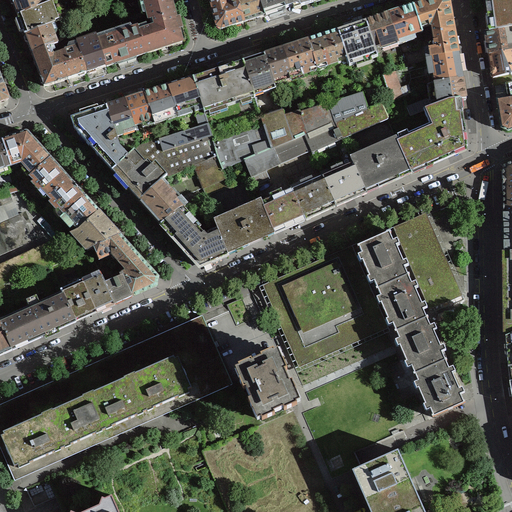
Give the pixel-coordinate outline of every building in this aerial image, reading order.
[(40,0),(10,0),(10,1),(11,5),(13,5),(17,16),(43,6),(40,0)] [(143,0),(144,4),(140,5),(141,7),(145,6),(147,15),(148,17),(148,20),(150,20),(153,19),(175,13),(172,2),(173,1),(172,0),(143,0)] [(209,0),(214,17),(216,26),(222,29),(230,26),(244,21),(236,0),(234,0),(228,2),(227,0),(209,0)] [(236,0),(244,21),(265,15),(259,0),(236,0)] [(265,15),(286,8),(282,0),(259,0),(265,15)] [(282,0),(286,8),(293,6),(300,3),(301,6),(312,2),(314,2),(313,0),(282,0)] [(433,35),(455,32),(449,0),(431,0),(414,6),(421,28),(422,28),(430,26),(432,27),(433,35)] [(511,0),(485,0),(487,16),(489,32),(500,30),(511,28),(511,27),(511,0)] [(19,19),(23,32),(24,35),(50,25),(55,23),(54,22),(61,19),(62,19),(58,9),(56,10),(53,3),(43,6),(17,16),(19,19)] [(389,14),(397,40),(419,33),(421,40),(423,39),(422,32),(422,31),(421,28),(414,6),(399,11),(399,10),(390,13),(390,14),(389,14)] [(180,18),(176,19),(175,13),(153,19),(155,25),(152,27),(148,28),(139,31),(146,54),(164,48),(182,42),(179,29),(182,29),(180,18)] [(366,21),(374,46),(375,48),(388,43),(389,48),(399,45),(397,40),(389,14),(366,21)] [(374,46),(366,21),(351,26),(344,28),(342,29),(338,30),(347,57),(348,61),(350,66),(377,57),(375,48),(374,46)] [(50,25),(24,35),(25,37),(24,38),(25,42),(27,43),(31,54),(50,47),(57,44),(57,43),(53,32),(50,25)] [(116,34),(97,40),(106,67),(146,54),(139,31),(137,27),(119,33),(117,29),(115,30),(116,34)] [(489,32),(485,33),(489,55),(511,50),(511,28),(500,30),(489,32)] [(337,60),(347,57),(338,30),(308,40),(317,66),(317,67),(326,64),(327,67),(338,63),(337,60)] [(431,57),(458,53),(455,32),(433,35),(435,43),(429,44),(429,46),(431,57)] [(78,46),(78,47),(87,73),(89,72),(90,74),(96,72),(95,70),(106,67),(97,40),(96,38),(96,36),(95,36),(83,40),(84,43),(78,46)] [(317,66),(308,40),(303,42),(283,48),(292,74),(292,75),(301,72),(303,76),(311,73),(310,69),(317,66)] [(41,84),(43,84),(44,87),(68,79),(60,54),(54,56),(51,47),(50,47),(31,54),(41,78),(40,79),(41,84)] [(84,75),(85,74),(87,73),(78,47),(64,51),(65,52),(60,54),(68,79),(79,76),(80,77),(84,75)] [(272,79),(273,81),(292,75),(292,74),(283,48),(264,54),(272,79)] [(493,76),(493,78),(510,75),(511,75),(511,74),(511,50),(489,55),(491,68),(490,70),(491,74),(493,76)] [(436,83),(463,78),(458,53),(431,57),(436,83)] [(272,79),(264,54),(243,61),(254,96),(256,96),(263,93),(275,89),(274,85),(274,84),(273,81),(272,79)] [(255,97),(254,96),(243,61),(193,78),(202,105),(203,109),(204,112),(205,113),(255,97)] [(400,88),(395,72),(384,76),(392,100),(411,92),(409,85),(400,88)] [(510,75),(493,78),(495,86),(497,96),(496,96),(497,100),(502,128),(509,131),(511,129),(511,79),(510,75)] [(202,105),(193,78),(168,86),(177,112),(177,113),(190,109),(194,108),(202,105)] [(435,86),(439,104),(449,100),(460,98),(466,97),(463,78),(436,83),(428,86),(428,87),(435,86)] [(167,115),(177,112),(168,86),(158,89),(144,94),(153,120),(157,119),(158,121),(168,118),(167,115)] [(153,120),(144,94),(125,100),(134,126),(153,120)] [(329,105),(335,123),(368,110),(362,94),(330,105),(329,105)] [(336,206),(336,207),(367,193),(365,190),(355,168),(351,158),(351,157),(350,157),(342,139),(335,123),(329,105),(330,105),(327,95),(326,95),(299,104),(302,114),(301,114),(286,119),(285,119),(292,140),(305,135),(311,150),(311,151),(315,160),(338,150),(344,163),(345,166),(322,176),(323,176),(336,206)] [(398,143),(410,170),(412,174),(412,173),(413,174),(433,165),(459,153),(458,151),(468,146),(466,136),(465,126),(464,126),(460,98),(449,100),(439,104),(432,107),(424,110),(430,124),(397,139),(396,137),(395,137),(396,139),(397,141),(398,143)] [(134,126),(125,100),(106,106),(115,132),(134,126)] [(407,108),(410,116),(424,110),(432,107),(431,100),(430,100),(426,100),(414,105),(407,108)] [(335,123),(342,139),(343,139),(388,119),(381,104),(368,110),(335,123)] [(128,156),(119,146),(115,132),(106,106),(98,109),(97,106),(79,112),(80,114),(71,118),(74,128),(112,170),(128,156)] [(261,117),(272,149),(274,148),(292,140),(285,119),(282,110),(276,112),(275,112),(275,113),(269,115),(268,115),(262,117),(261,117)] [(212,135),(217,155),(223,169),(244,160),(255,185),(269,179),(266,171),(265,170),(268,169),(278,164),(280,163),(274,148),(272,149),(261,117),(259,111),(210,127),(209,128),(212,135)] [(187,143),(212,135),(209,128),(205,113),(204,112),(204,113),(196,115),(200,127),(186,131),(184,126),(182,127),(184,132),(183,132),(187,143)] [(3,139),(2,140),(11,166),(21,163),(24,166),(32,175),(50,158),(45,152),(35,141),(27,132),(26,132),(17,135),(10,137),(3,140),(3,139)] [(160,140),(163,151),(187,143),(183,132),(181,133),(178,134),(164,138),(162,139),(160,140)] [(168,177),(194,166),(217,155),(212,135),(187,143),(163,151),(160,140),(159,139),(140,145),(128,156),(112,170),(116,174),(129,189),(139,200),(159,182),(161,180),(167,175),(168,177)] [(311,150),(305,135),(292,140),(274,148),(280,163),(281,163),(311,150)] [(402,173),(403,173),(410,170),(398,143),(397,141),(396,139),(395,137),(350,157),(351,157),(351,158),(355,168),(365,190),(372,186),(373,186),(373,187),(403,174),(402,173)] [(0,172),(3,171),(3,169),(11,166),(2,140),(0,140),(0,172)] [(223,169),(217,155),(194,166),(203,188),(204,188),(207,196),(207,197),(211,193),(230,186),(223,169)] [(48,196),(48,195),(68,177),(62,171),(56,164),(50,158),(32,175),(30,176),(34,180),(32,182),(39,190),(41,189),(48,196)] [(503,192),(511,191),(511,162),(506,165),(503,170),(503,192)] [(323,176),(322,176),(313,180),(300,186),(292,190),(305,219),(305,220),(336,207),(336,206),(323,176)] [(64,214),(85,196),(79,190),(74,183),(73,183),(68,177),(48,195),(48,196),(51,200),(49,202),(57,210),(59,208),(64,214)] [(176,210),(184,207),(185,206),(178,199),(167,186),(164,189),(159,182),(139,200),(161,224),(176,210)] [(305,219),(292,190),(292,189),(282,193),(271,198),(262,202),(262,203),(275,234),(282,231),(298,224),(305,220),(305,219)] [(504,212),(511,211),(511,191),(503,192),(503,203),(503,212),(504,212)] [(89,200),(85,196),(64,214),(78,230),(99,211),(95,207),(89,200)] [(262,203),(262,202),(261,199),(214,220),(218,228),(228,254),(275,234),(262,203)] [(228,254),(218,228),(217,228),(208,232),(208,234),(206,235),(199,228),(201,226),(184,208),(184,207),(176,210),(161,224),(168,232),(173,238),(184,250),(190,256),(199,267),(212,261),(227,255),(228,254)] [(94,247),(120,235),(113,228),(114,228),(106,219),(105,219),(99,211),(78,230),(76,231),(85,241),(82,244),(87,250),(94,247)] [(429,216),(393,232),(410,273),(429,317),(466,301),(436,231),(429,216)] [(0,226),(0,251),(30,238),(21,217),(0,226)] [(355,248),(373,289),(410,273),(393,232),(355,248)] [(99,260),(112,254),(118,261),(132,249),(120,235),(94,247),(99,260)] [(49,264),(50,266),(51,267),(64,260),(70,258),(55,242),(0,266),(0,299),(8,296),(3,285),(49,264)] [(355,248),(264,286),(300,372),(392,333),(373,289),(355,248)] [(125,272),(122,273),(132,297),(156,286),(158,277),(149,267),(142,259),(132,249),(118,261),(125,269),(125,272)] [(76,269),(77,268),(72,257),(70,258),(64,260),(51,267),(56,278),(76,269)] [(105,283),(114,305),(132,297),(122,273),(121,273),(119,274),(120,276),(105,283)] [(373,289),(392,333),(429,317),(410,273),(373,289)] [(97,277),(96,275),(82,280),(97,312),(101,311),(110,307),(114,305),(105,283),(101,275),(97,277)] [(97,312),(82,280),(61,290),(62,292),(64,295),(64,296),(76,322),(97,313),(97,312)] [(0,324),(12,350),(13,350),(52,333),(76,322),(64,296),(64,295),(62,292),(48,298),(39,302),(29,307),(20,311),(0,319),(0,322),(0,324)] [(228,372),(203,316),(0,405),(0,444),(16,481),(46,468),(234,385),(228,372)] [(397,346),(410,376),(448,360),(429,317),(392,333),(397,346)] [(0,322),(0,355),(5,353),(12,350),(0,324),(0,322)] [(278,350),(237,369),(243,383),(261,424),(302,406),(278,350)] [(410,376),(427,416),(432,414),(465,400),(448,360),(410,376)] [(425,511),(398,450),(352,470),(371,511),(425,511)] [(124,511),(115,490),(100,496),(101,502),(86,510),(78,507),(69,511),(124,511)]
